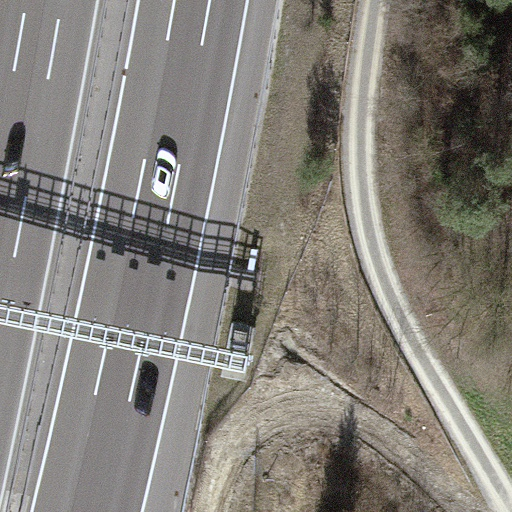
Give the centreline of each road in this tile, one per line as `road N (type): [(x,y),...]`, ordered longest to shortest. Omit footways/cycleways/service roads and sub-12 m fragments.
road 1 (track): [(376,0),(362,128),(370,227),(416,344),(511,511)]
road 2 (motorway): [(88,511),(194,0)]
road 3 (motorway): [(45,0),(0,243)]
